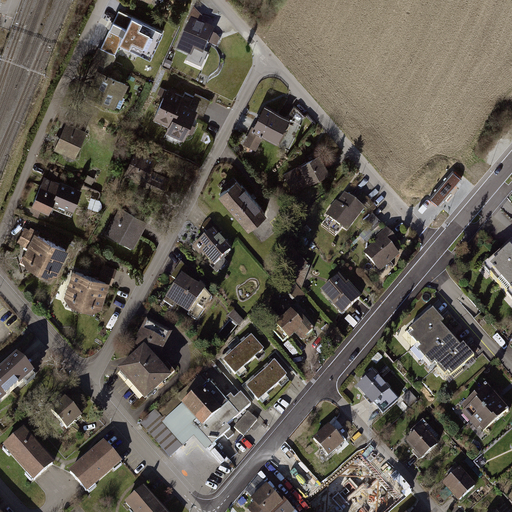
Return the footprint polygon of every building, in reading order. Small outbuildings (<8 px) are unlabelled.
[(164,35),(120,13),(102,49),(115,56),(120,47),(151,62),(164,35)] [(212,30),(190,20),(175,51),(197,61),(212,30)] [(122,80),(95,70),(85,97),(112,107),(122,80)] [(185,94),(167,86),(153,116),(170,123),(167,130),(184,137),(197,108),(182,102),(185,94)] [(283,115),(263,105),(249,133),(277,146),(290,118),(283,115)] [(84,132),(63,122),(50,150),(71,160),(84,132)] [(156,155),(132,144),(119,174),(164,194),(172,177),(151,168),(156,155)] [(327,167),(320,151),(281,170),(292,192),(331,173),(327,167)] [(82,190),(45,175),(33,203),(70,219),(82,190)] [(238,177),(218,193),(247,228),(267,212),(238,177)] [(365,210),(345,192),(326,214),(346,232),(365,210)] [(148,218),(117,202),(102,232),(133,248),(148,218)] [(229,249),(210,227),(191,243),(210,266),(229,249)] [(68,248),(31,229),(16,260),(53,278),(68,248)] [(391,234),(388,230),(360,252),(377,272),(404,250),(391,234)] [(511,297),(511,249),(508,244),(481,267),(509,300),(511,297)] [(210,300),(180,263),(170,277),(177,282),(160,305),(171,313),(173,310),(186,319),(188,316),(195,321),(210,300)] [(365,293),(340,268),(317,291),(342,316),(356,302),(365,293)] [(108,282),(72,271),(60,307),(96,318),(108,282)] [(315,329),(295,307),(272,327),(286,343),(297,333),(303,340),(315,329)] [(444,317),(436,308),(406,333),(445,380),(475,356),(460,336),(444,317)] [(234,311),(230,316),(241,324),(245,318),(234,311)] [(173,333),(146,319),(134,341),(141,349),(143,346),(157,362),(173,333)] [(250,337),(222,362),(234,375),(261,351),(250,337)] [(141,349),(118,370),(147,401),(172,378),(157,362),(143,346),(141,349)] [(0,402),(34,373),(23,360),(16,353),(0,366),(0,402)] [(285,377),(273,363),(246,387),(257,400),(285,377)] [(399,404),(374,372),(357,385),(374,407),(382,417),(399,404)] [(225,401),(208,383),(163,423),(153,412),(140,423),(170,456),(197,432),(210,447),(221,437),(226,442),(234,434),(227,426),(249,407),(239,395),(232,401),(229,397),(225,401)] [(498,398),(484,383),(459,406),(482,431),(507,408),(498,398)] [(67,429),(82,416),(65,396),(50,409),(67,429)] [(258,420),(248,412),(234,428),(244,436),(258,420)] [(333,429),(327,423),(310,438),(327,457),(344,442),(333,429)] [(440,449),(422,426),(404,440),(417,458),(422,463),(440,449)] [(33,482),(55,463),(23,427),(2,446),(33,482)] [(87,493),(123,462),(104,440),(68,471),(87,493)] [(460,466),(442,481),(457,499),(475,484),(460,466)] [(372,473),(367,467),(352,480),(368,498),(383,485),(372,473)] [(291,511),(265,482),(240,504),(247,511),(291,511)] [(167,511),(144,486),(124,503),(132,511),(167,511)]
